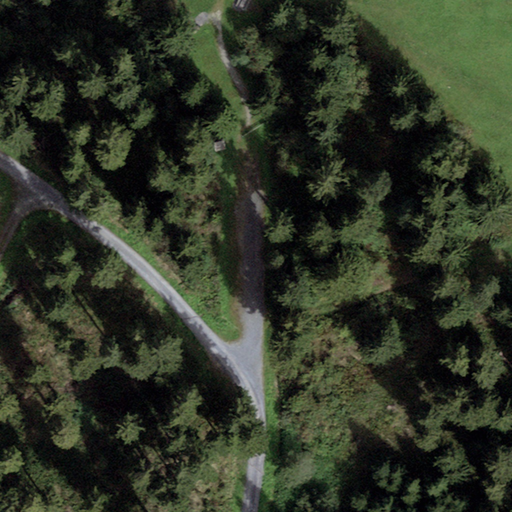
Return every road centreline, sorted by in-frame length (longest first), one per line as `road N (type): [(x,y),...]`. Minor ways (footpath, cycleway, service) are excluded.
road 1 (unclassified): [(0,163),(49,192),(229,362),(258,406),(250,511)]
road 2 (track): [(258,406),(256,142),(209,21)]
